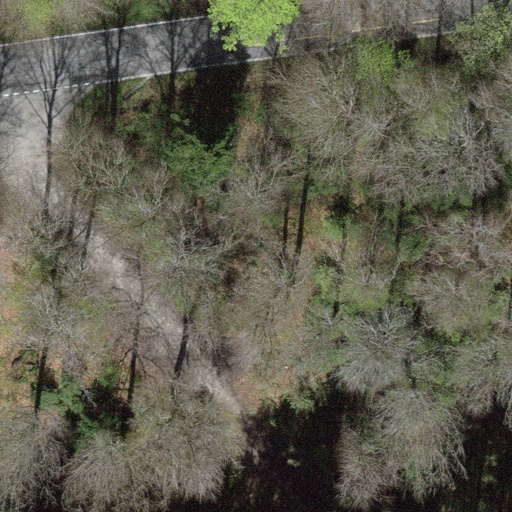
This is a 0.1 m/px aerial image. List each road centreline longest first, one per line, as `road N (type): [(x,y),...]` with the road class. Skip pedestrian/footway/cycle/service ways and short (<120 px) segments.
road 1 (track): [(0,112),(31,178),(324,511)]
road 2 (tertiary): [(511,1),(0,67)]
